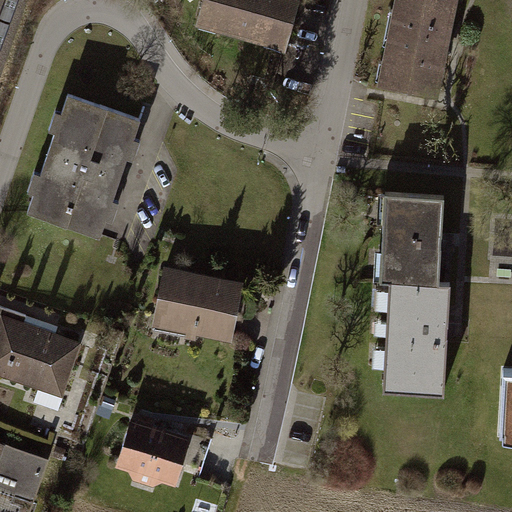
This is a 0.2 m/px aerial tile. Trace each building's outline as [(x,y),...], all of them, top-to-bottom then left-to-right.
[(300,0),(202,0),(196,25),(287,50),(300,0)] [(460,0),(395,0),(378,85),(441,97),(451,45),(460,0)] [(133,120),(64,96),(22,214),(91,238),(133,120)] [(438,197),(376,196),(375,291),(436,292),(437,240),(438,197)] [(244,281),(164,266),(152,326),(232,342),(244,281)] [(436,292),(375,291),(373,385),(435,386),(436,318),(436,292)] [(77,330),(0,303),(0,379),(54,398),(77,330)] [(511,377),(502,378),(500,439),(511,439),(511,377)] [(193,437),(131,418),(115,468),(129,472),(133,480),(154,487),(163,482),(177,487),(193,437)] [(185,468),(203,473),(214,435),(196,430),(185,468)] [(24,511),(45,453),(0,438),(0,509),(8,511),(24,511)]
